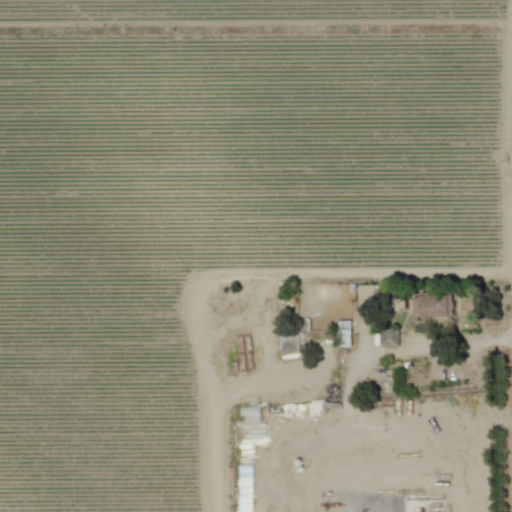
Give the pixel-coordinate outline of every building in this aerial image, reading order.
[(373,285),(358,285),(359,308),(374,307),(373,285)] [(454,318),(455,293),(421,293),(421,297),(412,297),(412,318),(454,318)] [(407,308),(407,299),(396,299),(397,309),(407,308)] [(338,347),(351,347),(351,320),(338,320),(338,347)] [(397,346),(398,330),(381,330),(380,346),(397,346)]
